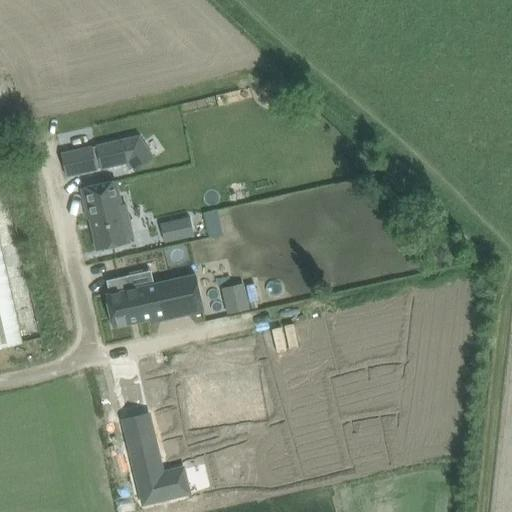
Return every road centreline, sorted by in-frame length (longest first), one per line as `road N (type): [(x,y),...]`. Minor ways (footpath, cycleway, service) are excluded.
road 1 (track): [(0,378),(327,304)]
road 2 (track): [(91,357),(43,138)]
